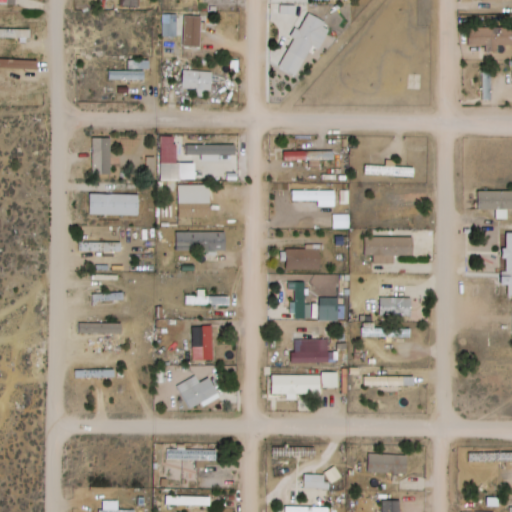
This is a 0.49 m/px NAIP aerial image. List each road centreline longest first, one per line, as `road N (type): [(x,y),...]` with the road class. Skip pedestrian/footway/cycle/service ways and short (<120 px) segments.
road 1 (residential): [(57,0),(53,511)]
road 2 (residential): [(445,0),(442,511)]
road 3 (residential): [(511,427),(53,427)]
road 4 (residential): [(511,118),(59,118)]
road 5 (residential): [(258,122),(252,511)]
road 6 (residential): [(258,122),(256,0)]
